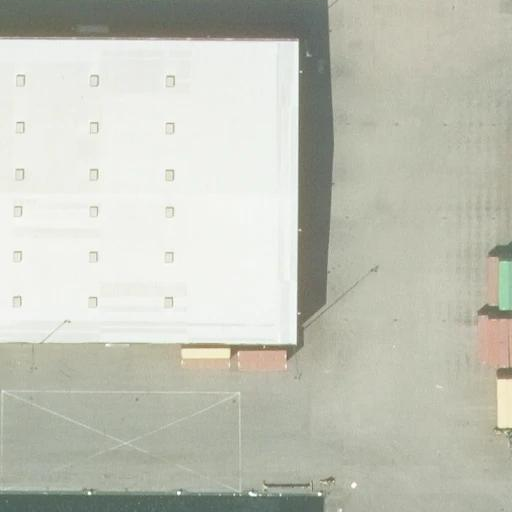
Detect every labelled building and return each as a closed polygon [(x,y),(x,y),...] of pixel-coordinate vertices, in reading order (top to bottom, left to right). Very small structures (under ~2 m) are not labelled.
[(296,79),(296,26),(92,25),(0,23),(0,329),(89,330),(294,331),(295,267),(296,79)] [(472,138),(511,139),(511,109),(472,109),(472,138)] [(511,295),(511,249),(488,250),(488,295),(511,295)] [(468,353),(511,352),(511,304),(468,305),(468,353)] [(511,368),(488,368),(486,415),(511,416),(511,368)]
